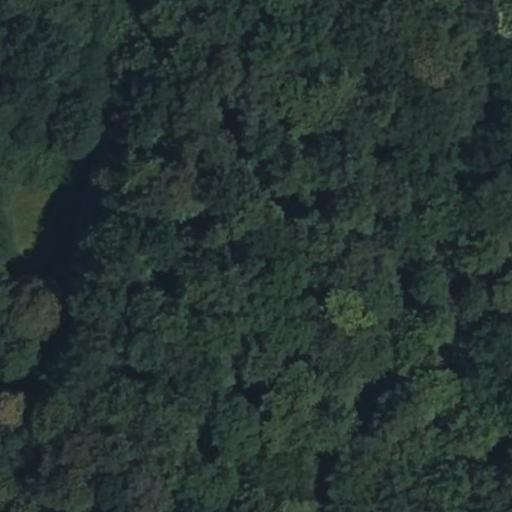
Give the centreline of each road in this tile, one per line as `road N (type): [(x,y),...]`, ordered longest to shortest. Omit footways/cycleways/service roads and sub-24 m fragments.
road 1 (track): [(0,509),(139,0)]
road 2 (track): [(511,105),(128,40)]
